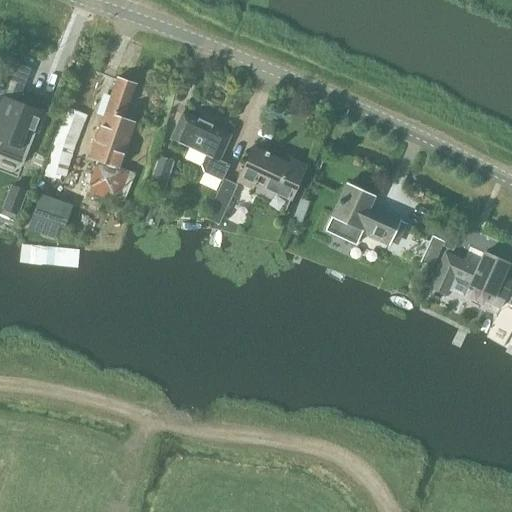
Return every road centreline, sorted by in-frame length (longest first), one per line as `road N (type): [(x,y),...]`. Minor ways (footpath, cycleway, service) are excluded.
road 1 (unclassified): [(511,183),(344,100),(82,0)]
road 2 (track): [(394,511),(335,452),(159,422),(73,393),(0,386)]
